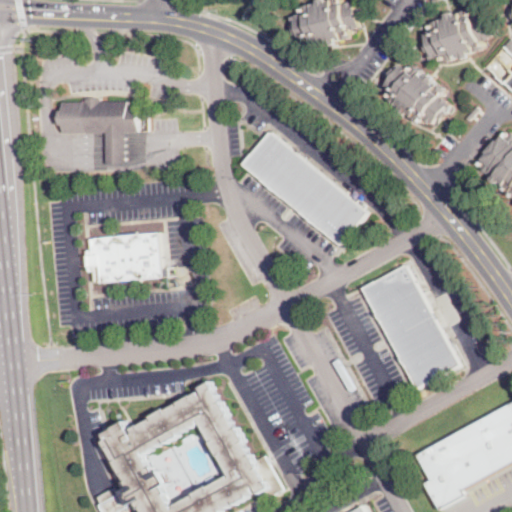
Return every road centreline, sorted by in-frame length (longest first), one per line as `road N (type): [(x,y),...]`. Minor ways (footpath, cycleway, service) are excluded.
road 1 (tertiary): [(511,297),(395,156),(257,51),(188,23),(20,12)]
road 2 (primary): [(16,361),(0,177)]
